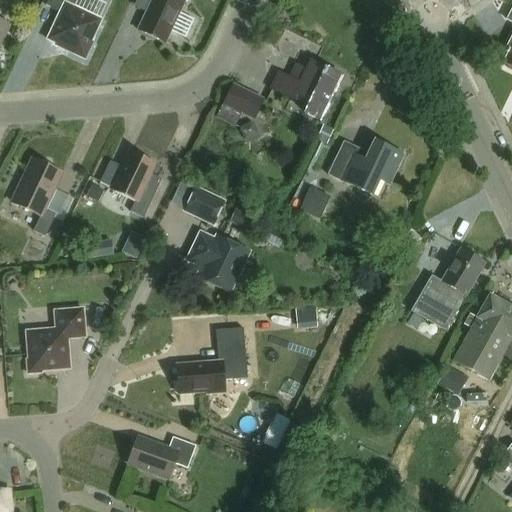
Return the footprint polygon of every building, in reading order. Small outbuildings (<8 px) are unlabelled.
[(48,0),(46,5),(60,12),(48,39),(69,50),(68,51),(85,59),(92,43),(91,42),(101,20),(74,7),(77,0),(48,0)] [(151,0),(138,30),(165,43),(185,1),(182,0),(151,0)] [(510,49),(503,63),(507,65),(508,69),(511,70),(511,7),(507,20),(511,22),(511,36),(506,47),(510,49)] [(0,43),(9,26),(0,21),(0,43)] [(321,121),(342,76),(311,61),(306,70),(296,65),(290,78),(279,73),(271,89),(308,106),(305,113),(321,121)] [(264,100),(232,85),(215,119),(235,128),(241,115),(254,122),(264,100)] [(326,127),(308,162),(318,167),(336,132),(326,127)] [(342,149),(329,176),(349,185),(350,184),(371,194),(378,179),(389,185),(403,155),(373,141),(364,160),(342,149)] [(113,189),(112,191),(135,202),(130,212),(143,218),(162,179),(150,174),(155,164),(131,152),(123,167),(110,161),(100,183),(113,189)] [(32,160),(12,202),(41,216),(33,231),(45,237),(56,214),(45,209),(62,174),(32,160)] [(214,226),(226,200),(196,186),(183,211),(214,226)] [(318,221),(329,197),(308,187),(297,211),(318,221)] [(199,278),(227,292),(247,251),(218,237),(216,243),(201,236),(190,259),(204,266),(199,278)] [(445,332),(485,263),(486,264),(486,263),(461,249),(461,250),(442,283),(431,277),(410,312),(445,332)] [(472,329),(454,362),(488,381),(501,359),(510,364),(511,360),(511,307),(489,295),(477,318),(470,314),(465,325),(472,329)] [(295,308),(297,329),(317,328),(316,307),(295,308)] [(56,329),(26,332),(29,360),(27,360),(28,374),(41,373),(41,371),(70,369),(67,339),(85,337),(83,309),(55,311),(56,329)] [(219,362),(178,366),(180,395),(208,393),(208,395),(226,394),(225,381),(249,379),(245,329),(217,331),(219,362)] [(459,398),(465,388),(470,390),(475,381),(451,367),(440,387),(459,398)] [(309,443),(330,454),(341,434),(321,423),(309,443)] [(128,463),(169,479),(175,464),(188,468),(196,446),(173,438),(168,450),(137,438),(128,463)] [(0,511),(10,511),(9,494),(0,494),(0,511)]
